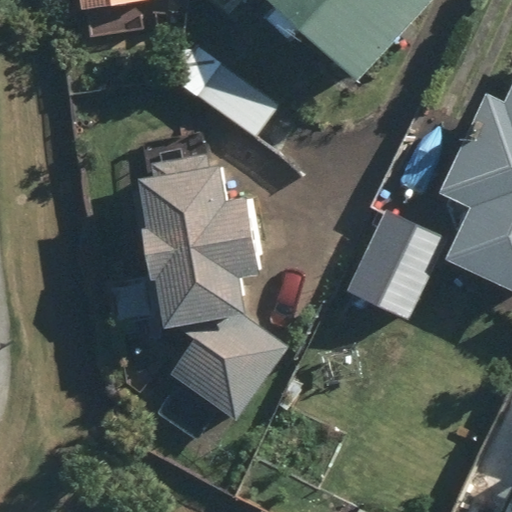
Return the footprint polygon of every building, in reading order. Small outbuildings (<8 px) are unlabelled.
[(235,0),(247,11),(256,0),(304,0),(382,73),(449,0),(235,0)] [(200,37),(175,75),(261,131),(286,93),(200,37)] [(511,95),(497,88),(457,186),(484,198),(462,245),(511,268),(511,95)] [(251,150),(166,153),(169,316),(215,313),(215,330),(183,363),(253,415),(306,338),(273,302),(294,299),(296,269),(285,270),(290,203),(270,203),(271,184),(248,183),(251,150)] [(402,205),(365,290),(420,314),(457,230),(402,205)] [(511,511),(511,491),(503,511),(511,511)] [(381,511),(359,502),(354,511),(381,511)]
